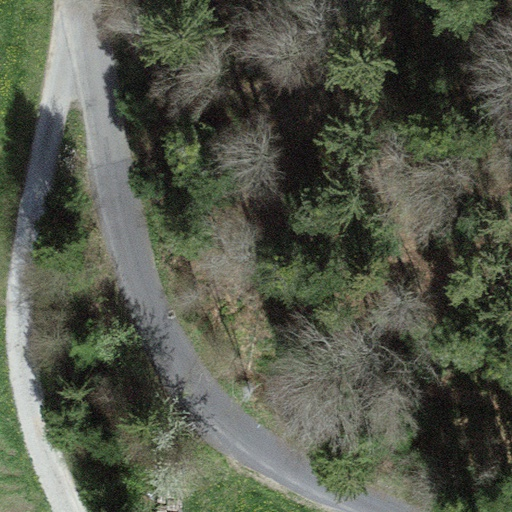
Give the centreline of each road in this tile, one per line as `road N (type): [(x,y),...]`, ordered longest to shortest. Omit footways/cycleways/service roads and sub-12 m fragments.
road 1 (unclassified): [(363,511),(240,443),(196,403),(132,257),(76,82),(70,0)]
road 2 (track): [(71,511),(34,419),(12,322),(29,229),(76,82)]
